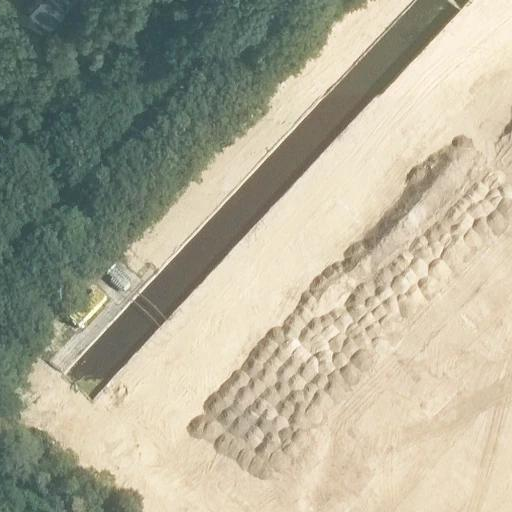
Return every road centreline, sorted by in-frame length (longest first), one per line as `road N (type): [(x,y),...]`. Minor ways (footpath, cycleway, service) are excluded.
road 1 (unknown): [(511,500),(475,460),(437,325),(322,0)]
road 2 (track): [(0,278),(258,0)]
